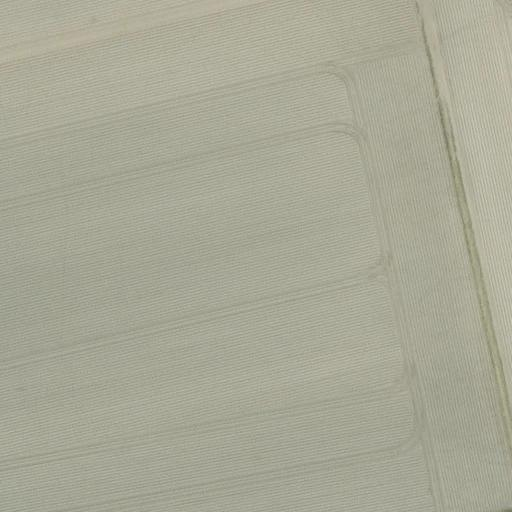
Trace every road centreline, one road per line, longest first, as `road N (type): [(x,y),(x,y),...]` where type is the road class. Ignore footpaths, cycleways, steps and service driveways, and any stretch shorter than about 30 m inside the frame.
road 1 (track): [(423,0),(511,439)]
road 2 (track): [(0,55),(232,0)]
